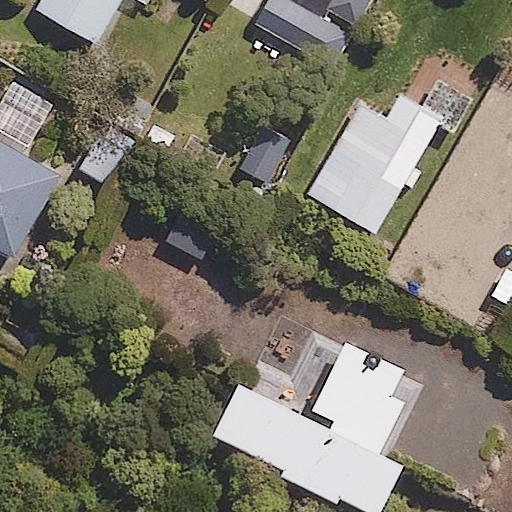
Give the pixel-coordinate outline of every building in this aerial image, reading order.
[(151,0),(46,0),(41,10),(101,44),(126,0),(144,0),(149,3),(151,0)] [(328,67),(373,0),(275,0),(261,22),(328,67)] [(380,234),(408,186),(416,191),(426,174),(418,169),(442,128),(456,136),(476,101),(440,81),(425,107),(406,96),(392,120),(365,105),(313,195),(380,234)] [(0,246),(19,257),(65,175),(0,138),(0,246)] [(129,160),(96,141),(76,178),(109,196),(129,160)] [(511,263),(497,284),(511,294),(511,263)] [(352,346),(350,350),(315,420),(247,386),(222,437),(289,470),(284,481),(344,511),(349,500),(372,511),(389,511),(412,469),(385,455),(422,381),(352,346)]
